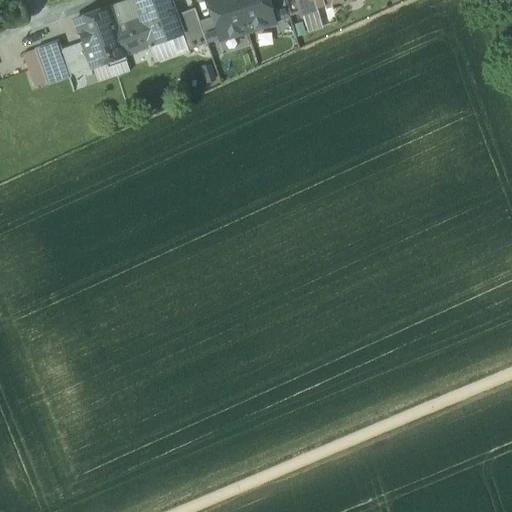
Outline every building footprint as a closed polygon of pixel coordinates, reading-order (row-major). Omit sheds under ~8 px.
[(91,67),(91,68),(106,62),(109,56),(122,51),(124,56),(148,47),(181,35),(182,35),(175,16),(169,0),(130,0),(106,9),(106,10),(92,15),(92,14),(74,20),(82,43),(91,67)] [(220,40),(247,32),(237,0),(207,0),(213,17),(220,40)] [(267,1),(266,0),(237,0),(247,32),(274,24),(267,1)] [(268,0),(267,1),(274,24),(289,19),(289,17),(283,0),(268,0)] [(283,0),(289,17),(301,13),(296,0),(283,0)] [(296,0),(301,13),(302,13),(316,8),(343,0),(296,0)] [(316,8),(302,13),(308,33),(322,29),(316,8)] [(198,22),(194,9),(175,16),(182,35),(181,35),(186,51),(206,44),(198,22)] [(206,45),(220,40),(213,17),(198,22),(206,44),(206,45)] [(181,35),(148,47),(154,63),(186,51),(181,35)] [(82,43),(61,50),(58,42),(35,50),(47,83),(48,85),(70,77),(70,75),(91,67),(82,43)] [(34,87),(47,83),(35,50),(22,54),(34,87)] [(129,71),(124,56),(122,51),(109,56),(106,62),(91,68),(97,83),(129,71)] [(210,64),(199,68),(205,84),(216,81),(210,64)]
